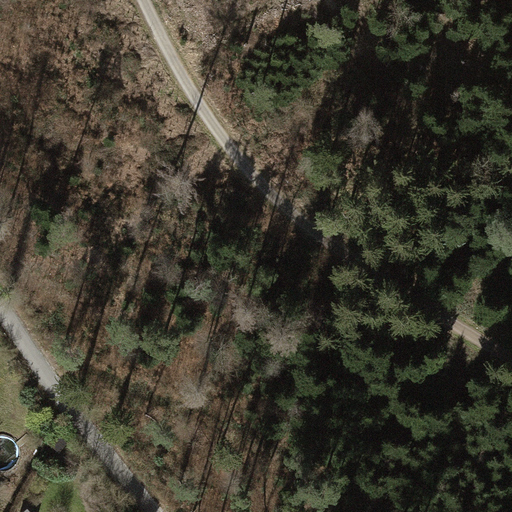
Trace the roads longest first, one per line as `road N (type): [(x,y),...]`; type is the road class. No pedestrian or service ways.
road 1 (track): [(511,359),(356,257),(254,168),(140,0)]
road 2 (track): [(0,303),(152,511)]
